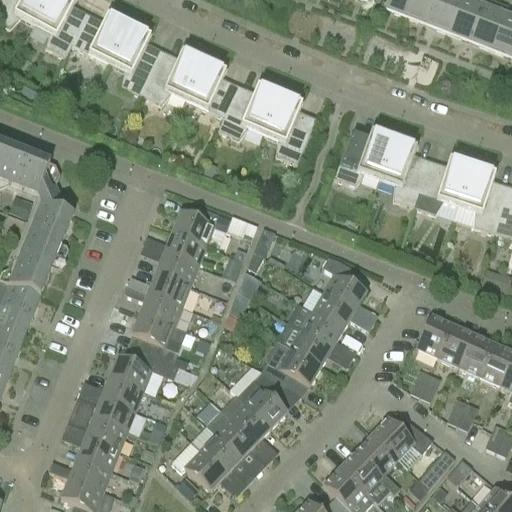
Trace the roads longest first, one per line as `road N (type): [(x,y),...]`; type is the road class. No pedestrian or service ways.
road 1 (residential): [(153,0),(163,12),(511,151)]
road 2 (residential): [(30,475),(144,178)]
road 3 (residential): [(511,495),(362,381)]
road 4 (residential): [(245,511),(362,381)]
